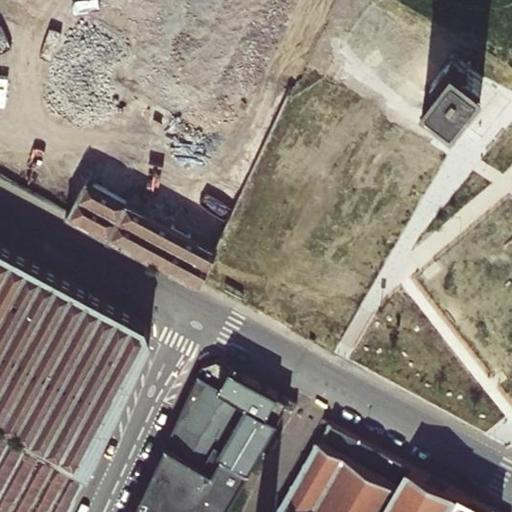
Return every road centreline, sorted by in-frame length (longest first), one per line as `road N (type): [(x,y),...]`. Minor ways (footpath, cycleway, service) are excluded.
road 1 (tertiary): [(190,311),(511,482)]
road 2 (unknown): [(254,346),(359,218),(433,106)]
road 3 (residential): [(190,311),(98,511)]
road 4 (tertiary): [(0,208),(190,311)]
